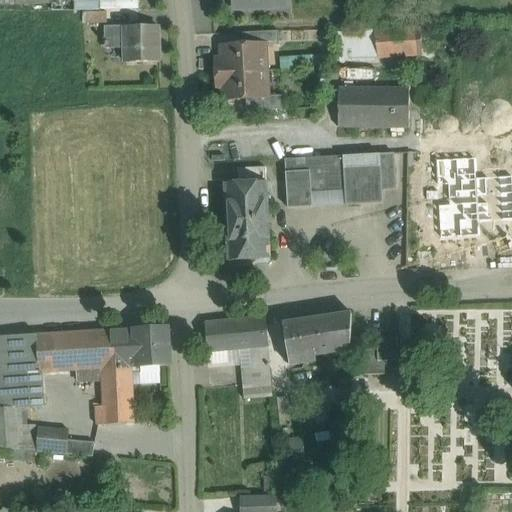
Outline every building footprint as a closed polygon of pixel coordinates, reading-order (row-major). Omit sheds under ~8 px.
[(103,9),(102,0),(76,0),(76,10),(103,9)] [(157,27),(125,28),(125,46),(126,63),(158,62),(157,27)] [(125,28),(104,29),(105,47),(125,46),(125,28)] [(417,29),(374,32),(377,59),(419,56),(417,29)] [(278,32),(242,34),(243,45),(264,44),(265,46),(279,45),(278,32)] [(374,32),(357,33),(360,61),(377,59),(374,32)] [(243,45),(221,47),(221,59),(215,60),(216,74),(266,71),(265,46),(264,44),(243,45)] [(266,71),(216,74),(217,89),(223,88),(224,101),(246,100),(268,99),(267,97),(266,71)] [(409,90),(339,89),(338,129),(408,129),(409,90)] [(282,96),(267,97),(268,99),(246,100),(246,112),(283,110),(282,96)] [(457,117),(420,118),(419,215),(456,215),(456,206),(457,117)] [(394,154),(284,160),(288,209),(312,208),(346,206),(382,204),(382,191),(396,190),(394,154)] [(266,183),(225,184),(229,262),(269,260),(266,183)] [(503,195),(488,196),(488,205),(503,204),(503,195)] [(488,205),(486,205),(488,233),(511,231),(511,203),(503,204),(488,205)] [(486,205),(456,206),(456,215),(456,235),(488,233),(486,205)] [(456,215),(419,215),(419,272),(455,271),(456,235),(456,215)] [(351,314),(283,324),(289,366),(316,362),(315,358),(350,353),(351,314)] [(266,317),(205,324),(207,353),(267,347),(268,347),(266,317)] [(167,328),(122,331),(124,369),(131,368),(131,369),(170,367),(167,328)] [(110,332),(38,336),(40,373),(102,370),(124,369),(122,331),(110,331),(110,332)] [(36,335),(0,337),(0,409),(27,409),(42,408),(38,336),(36,336),(36,335)] [(377,351),(362,352),(363,376),(386,376),(385,362),(398,362),(397,337),(377,338),(377,351)] [(267,347),(249,349),(251,367),(269,365),(267,347)] [(385,362),(386,376),(399,376),(398,362),(385,362)] [(251,367),(242,368),(243,386),(271,383),(269,365),(251,367)] [(124,369),(102,370),(104,407),(95,407),(96,426),(134,424),(131,369),(131,368),(124,369)] [(271,383),(243,386),(245,400),(272,397),(271,383)] [(288,398),(275,400),(278,426),(291,425),(288,398)] [(0,449),(29,452),(27,409),(0,409),(0,449)] [(52,429),(38,428),(36,451),(51,452),(52,429)] [(67,429),(52,429),(51,452),(66,454),(67,442),(67,429)] [(369,481),(389,480),(388,441),(367,442),(369,481)] [(98,444),(67,442),(66,454),(97,457),(98,444)] [(108,462),(97,460),(94,481),(105,483),(108,462)] [(276,511),(276,496),(240,497),(240,511),(276,511)]
